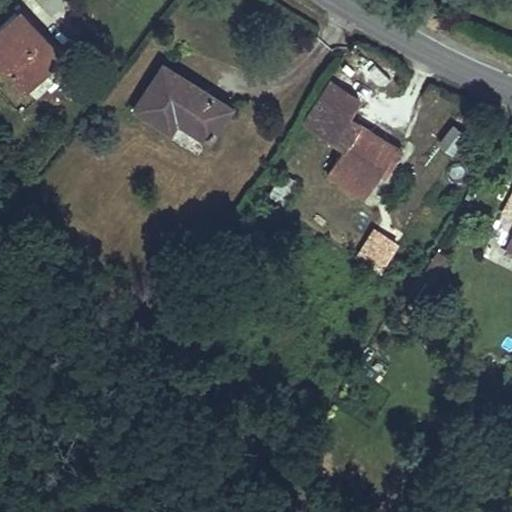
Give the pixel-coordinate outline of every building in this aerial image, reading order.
[(21,13),(0,31),(0,56),(28,88),(61,59),(21,13)] [(162,70),(138,109),(171,128),(178,119),(208,140),(229,108),(196,85),(193,90),(162,70)] [(345,146),(329,176),(365,197),(379,171),(383,163),(390,167),(400,151),(350,117),(335,139),(345,146)] [(450,123),(437,143),(448,150),(461,130),(450,123)] [(383,163),(379,171),(386,175),(390,167),(383,163)] [(282,173),(270,193),(283,202),(299,184),(282,173)] [(441,252),(416,290),(423,297),(448,257),(441,252)] [(164,382),(161,384),(187,411),(198,398),(167,366),(156,374),(164,382)]
